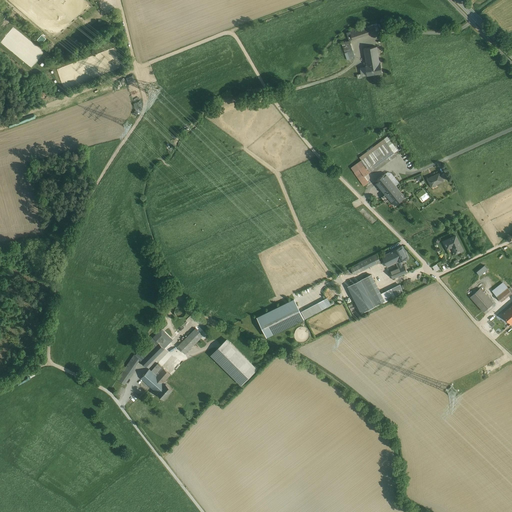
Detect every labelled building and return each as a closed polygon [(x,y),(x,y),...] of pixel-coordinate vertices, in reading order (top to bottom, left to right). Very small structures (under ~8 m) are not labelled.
[(377,23),(368,26),(370,33),(379,30),(377,23)] [(368,26),(350,32),(352,40),(370,34),(370,33),(368,26)] [(39,34),(35,39),(40,43),(43,38),(39,34)] [(347,51),(353,49),(350,40),(349,41),(341,43),(344,52),(347,51)] [(377,46),(363,48),(366,65),(365,65),(365,67),(366,76),(382,73),(381,63),(380,63),(377,46)] [(353,49),(347,51),(350,60),(353,59),(352,57),(355,56),(353,49)] [(388,136),(359,157),(361,160),(370,172),(399,151),(388,136)] [(370,172),(361,160),(350,167),(364,186),(369,182),(365,176),(370,172)] [(439,171),(426,177),(431,187),(444,180),(441,174),(439,171)] [(413,177),(416,182),(423,177),(420,173),(413,177)] [(376,182),(395,205),(405,197),(386,174),(376,182)] [(457,233),(442,240),(446,249),(451,247),(455,254),(464,250),(457,233)] [(401,259),(409,256),(404,244),(394,248),(399,260),(401,259)] [(399,260),(394,248),(382,253),(388,265),(395,262),(399,260)] [(378,252),(359,261),(359,262),(362,269),(382,259),(378,252)] [(362,269),(359,262),(352,266),(355,273),(363,269),(362,269)] [(397,267),(390,270),(393,277),(409,270),(406,263),(403,265),(397,267)] [(479,276),(487,269),(484,265),(476,272),(479,276)] [(372,272),(352,282),(365,308),(384,299),(385,298),(381,291),(372,272)] [(493,291),(501,301),(511,292),(504,282),(493,291)] [(392,286),(381,291),(385,298),(384,299),(385,301),(397,296),(392,286)] [(324,294),(324,296),(325,298),(327,300),(329,301),(331,301),(333,301),(336,299),(338,297),(339,295),(338,292),(337,289),(335,287),(332,287),(329,287),(327,288),(326,289),(324,291),(324,294)] [(482,288),(472,297),(484,312),(495,303),(482,288)] [(294,295),(257,314),(268,336),(305,318),(294,295)] [(328,306),(324,298),(303,309),(307,317),(328,306)] [(175,310),(176,312),(177,314),(179,315),(181,316),(184,315),(185,314),(187,311),(187,309),(186,307),(184,305),(182,304),(180,304),(178,305),(176,306),(175,308),(175,310)] [(510,323),(511,321),(511,306),(502,315),(510,323)] [(196,327),(178,346),(186,353),(203,334),(196,327)] [(155,336),(138,354),(141,357),(148,364),(172,339),(165,332),(164,330),(157,338),(155,336)] [(165,332),(172,339),(175,336),(167,330),(165,332)] [(227,338),(211,355),(242,385),(259,368),(227,338)] [(137,354),(132,360),(137,364),(139,362),(137,362),(141,357),(138,354),(137,354)] [(120,378),(126,382),(138,365),(137,364),(132,360),(120,378)] [(141,376),(158,391),(167,380),(165,379),(171,372),(158,361),(151,368),(149,367),(141,376)] [(167,380),(158,391),(165,397),(174,386),(167,380)]
